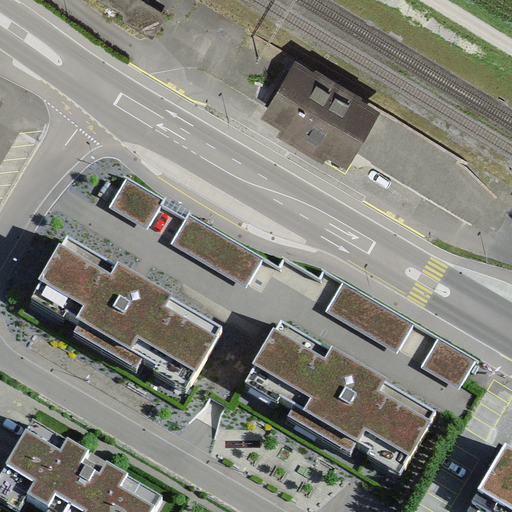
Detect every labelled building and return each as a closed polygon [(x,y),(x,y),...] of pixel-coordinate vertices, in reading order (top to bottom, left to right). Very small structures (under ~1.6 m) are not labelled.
[(94,0),(125,18),(122,24),(149,40),(163,15),(137,0),(94,0)] [(379,110),(297,60),(268,106),(351,156),(379,110)] [(122,182),(105,211),(143,233),(160,204),(122,182)] [(185,218),(168,248),(244,291),(261,262),(185,218)] [(223,340),(64,250),(28,312),(60,330),(62,326),(78,335),(73,343),(133,377),(140,366),(191,395),(223,340)] [(339,287),(322,316),(394,358),(411,329),(339,287)] [(438,424),(279,332),(240,397),(275,417),(278,411),(292,418),(286,427),(349,464),(357,451),(371,459),(366,468),(400,488),(438,424)] [(435,343),(418,371),(456,394),(473,366),(435,343)] [(88,461),(30,426),(0,475),(0,504),(13,511),(15,511),(22,502),(37,511),(152,511),(158,503),(103,470),(99,475),(84,466),(88,461)] [(511,511),(511,455),(501,449),(465,511),(466,511),(511,511)]
